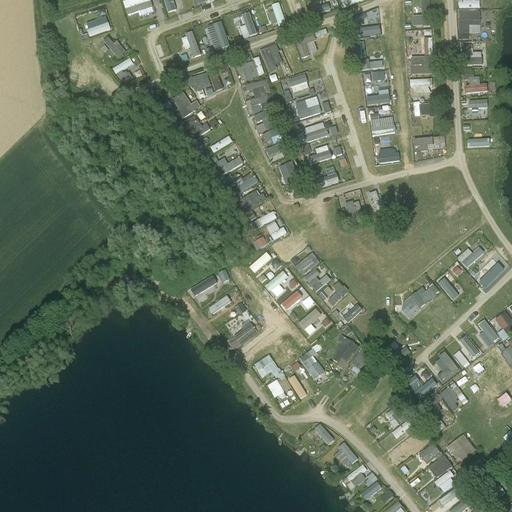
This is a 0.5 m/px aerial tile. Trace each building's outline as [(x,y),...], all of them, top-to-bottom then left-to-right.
[(128,18),(153,10),(149,0),(129,0),(123,2),(128,18)] [(172,0),(163,0),(166,13),(175,11),(172,0)] [(430,19),(429,0),(421,0),(422,19),(430,19)] [(459,9),(480,9),(480,1),(473,1),(473,0),(456,0),(457,2),(459,2),(459,9)] [(269,13),(271,25),(278,23),(278,26),(284,25),(281,4),(272,5),(273,13),(269,13)] [(328,5),(309,8),(310,16),(329,13),(328,5)] [(459,12),(458,34),(480,35),(480,12),(459,12)] [(244,40),(257,35),(249,13),(242,16),(245,26),(239,28),(244,40)] [(240,14),(233,17),(237,27),(244,24),(240,14)] [(413,27),(422,27),(422,16),(412,17),(413,27)] [(85,24),(90,37),(110,29),(106,17),(85,24)] [(207,26),(213,51),(229,47),(223,22),(207,26)] [(354,36),(372,35),(372,24),(354,25),(354,36)] [(194,34),(182,37),(184,49),(190,48),(193,58),(200,57),(194,34)] [(108,38),(103,41),(116,61),(126,54),(117,41),(113,44),(108,38)] [(306,44),(314,42),(313,38),(297,42),(301,59),(309,57),(306,44)] [(364,43),(356,43),(357,59),(365,58),(364,43)] [(460,65),(482,66),(482,50),(479,50),(479,44),(461,43),(460,65)] [(260,52),(269,74),(277,71),(275,65),(282,62),(275,45),(260,52)] [(162,59),(165,70),(182,66),(179,55),(162,59)] [(411,76),(428,75),(428,57),(410,58),(411,76)] [(253,62),(242,64),(245,80),(263,77),(260,58),(253,59),(253,62)] [(112,70),(116,75),(133,64),(130,59),(112,70)] [(206,96),(230,87),(226,74),(229,73),(226,64),(217,67),(221,78),(209,82),(211,88),(204,90),(206,96)] [(136,65),(117,74),(124,87),(143,78),(136,65)] [(465,94),(488,93),(487,84),(479,85),(479,77),(474,78),(473,71),(462,72),(463,80),(469,80),(469,87),(464,87),(465,94)] [(384,72),(373,73),(373,82),(384,82),(384,72)] [(194,86),(198,100),(205,98),(203,90),(211,87),(207,74),(186,80),(189,88),(194,86)] [(304,74),(288,81),(293,95),(310,88),(304,74)] [(246,91),(268,85),(267,80),(245,86),(246,91)] [(429,93),(429,80),(409,81),(410,88),(421,87),(421,93),(429,93)] [(252,89),(253,106),(264,105),(264,94),(270,93),(269,88),(252,89)] [(197,101),(190,105),(183,91),(169,98),(180,120),(201,109),(197,101)] [(366,97),(366,106),(390,105),(390,96),(366,97)] [(413,117),(429,116),(429,104),(419,105),(419,103),(413,103),(413,117)] [(296,125),(311,120),(306,109),(292,114),(296,125)] [(254,116),(255,123),(267,120),(266,114),(254,116)] [(378,114),(370,115),(371,136),(395,135),(393,118),(379,119),(378,114)] [(189,142),(211,133),(207,124),(200,127),(196,117),(182,123),(189,142)] [(209,124),(213,130),(220,125),(215,119),(209,124)] [(269,120),(255,126),(258,134),(272,128),(269,120)] [(323,131),(318,132),(316,126),(307,129),(308,135),(302,137),(304,144),(325,138),(323,131)] [(264,132),(265,145),(279,144),(278,132),(264,132)] [(229,136),(211,148),(214,153),(232,142),(229,136)] [(414,139),(414,147),(420,147),(420,151),(445,150),(445,138),(414,139)] [(490,147),(489,140),(467,141),(467,148),(490,147)] [(285,153),(283,145),(266,149),(268,156),(285,153)] [(328,146),(315,150),(317,155),(310,157),(313,165),(332,159),(328,146)] [(199,155),(203,162),(214,154),(210,148),(199,155)] [(379,164),(399,163),(398,149),(379,150),(379,164)] [(222,177),(244,165),(240,158),(227,165),(224,160),(215,165),(222,177)] [(295,188),(289,164),(280,167),(286,190),(295,188)] [(235,181),(239,192),(258,185),(254,174),(235,181)] [(317,188),(339,185),(337,176),(316,179),(317,188)] [(370,194),(375,216),(385,214),(380,191),(370,194)] [(267,202),(264,195),(258,197),(257,193),(243,199),(248,210),(267,202)] [(345,197),(348,220),(362,218),(360,201),(353,202),(352,196),(345,197)] [(258,220),(262,227),(277,219),(274,212),(258,220)] [(250,224),(253,231),(261,228),(258,221),(250,224)] [(273,241),(287,234),(283,228),(278,231),(274,224),(266,229),(273,241)] [(267,253),(269,256),(282,250),(278,242),(256,252),(258,257),(267,253)] [(286,252),(290,259),(303,252),(300,245),(286,252)] [(457,259),(467,270),(484,254),(478,247),(472,254),(468,249),(457,259)] [(495,249),(482,258),(491,270),(504,260),(499,254),(495,249)] [(313,254),(295,265),(301,275),(319,264),(313,254)] [(259,277),(267,273),(263,266),(268,264),(264,255),(251,261),(250,258),(231,266),(237,280),(256,271),(259,277)] [(286,262),(274,270),(277,275),(289,266),(286,262)] [(455,265),(450,269),(456,277),(461,272),(455,265)] [(316,270),(304,278),(308,283),(320,276),(316,270)] [(225,271),(219,274),(223,283),(230,280),(225,271)] [(326,275),(310,285),(315,292),(331,282),(326,275)] [(194,297),(217,285),(213,277),(190,289),(194,297)] [(438,284),(453,302),(459,297),(444,279),(438,284)] [(293,280),(286,287),(293,295),(300,288),(293,280)] [(338,282),(333,287),(337,292),(342,286),(338,282)] [(408,319),(440,294),(433,285),(425,291),(423,288),(398,308),(408,319)] [(344,287),(327,302),(332,307),(348,292),(344,287)] [(318,296),(322,302),(333,294),(329,288),(318,296)] [(229,309),(236,305),(230,295),(210,307),(219,321),(231,313),(229,309)] [(309,295),(296,305),(299,310),(305,305),(310,312),(317,306),(309,295)] [(238,318),(244,311),(236,303),(230,310),(238,318)] [(349,324),(362,310),(357,305),(343,319),(349,324)] [(320,336),(338,324),(328,308),(310,320),(320,336)] [(508,337),(511,333),(511,322),(505,312),(495,319),(508,337)] [(250,324),(234,337),(241,345),(257,333),(250,324)] [(348,327),(343,331),(347,336),(352,332),(348,327)] [(503,330),(497,334),(503,342),(509,338),(503,330)] [(473,359),(480,353),(465,336),(458,342),(473,359)] [(343,337),(330,361),(345,369),(358,345),(343,337)] [(389,348),(393,352),(398,348),(394,343),(389,348)] [(511,348),(510,347),(505,350),(501,344),(485,355),(494,369),(506,362),(508,365),(511,362),(511,348)] [(318,346),(299,358),(313,380),(323,374),(313,357),(321,351),(318,346)] [(461,351),(454,355),(461,367),(468,363),(461,351)] [(435,363),(442,373),(437,376),(441,381),(457,371),(446,352),(439,356),(441,359),(435,363)] [(360,377),(371,362),(359,354),(349,370),(360,377)] [(254,365),(261,378),(272,373),(275,379),(281,376),(270,356),(254,365)] [(483,358),(474,365),(483,377),(476,382),(482,389),(497,377),(483,358)] [(298,365),(293,367),(297,376),(302,374),(298,365)] [(299,401),(307,397),(304,392),(310,389),(305,378),(297,382),(294,377),(288,380),(299,401)] [(422,386),(426,393),(437,387),(433,380),(422,386)] [(278,403),(287,398),(276,381),(268,386),(278,403)] [(450,387),(439,395),(452,412),(457,409),(454,403),(458,400),(450,387)] [(457,387),(453,391),(463,406),(468,402),(457,387)] [(434,398),(436,404),(442,402),(440,396),(434,398)] [(439,432),(445,429),(441,421),(435,424),(439,432)] [(397,440),(411,428),(406,422),(392,434),(397,440)] [(320,425),(313,431),(328,446),(335,440),(320,425)] [(464,435),(447,448),(459,464),(476,451),(464,435)] [(400,456),(405,453),(407,457),(418,450),(412,440),(396,449),(400,456)] [(427,466),(441,454),(433,444),(419,456),(427,466)] [(346,445),(335,452),(346,469),(357,461),(346,445)] [(443,456),(427,470),(437,480),(452,466),(443,456)] [(481,460),(472,466),(479,477),(488,471),(481,460)] [(354,488),(366,482),(362,474),(367,471),(364,467),(347,476),(354,488)] [(449,472),(434,483),(438,488),(446,483),(451,489),(458,484),(449,472)] [(373,475),(364,482),(367,487),(377,481),(373,475)] [(378,483),(361,494),(364,499),(382,489),(378,483)] [(459,511),(468,511),(471,510),(460,497),(463,495),(456,487),(445,497),(455,507),(459,511)] [(389,491),(380,500),(385,505),(394,496),(389,491)] [(404,511),(397,503),(385,511),(404,511)]
